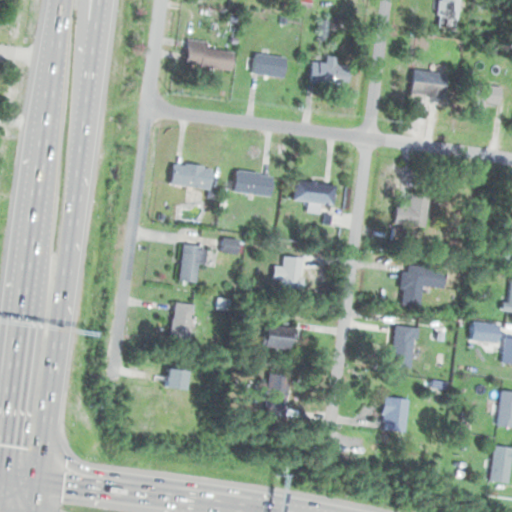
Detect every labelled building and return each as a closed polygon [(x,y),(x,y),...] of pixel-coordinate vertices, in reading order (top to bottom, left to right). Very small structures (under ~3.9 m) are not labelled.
[(437,0),(434,28),(454,31),(457,0),(437,0)] [(206,43),(186,40),(182,66),(229,73),(232,53),(205,50),(206,43)] [(250,75),(282,80),(285,60),(253,55),(250,75)] [(344,88),(347,67),(334,65),(335,58),(324,57),(323,65),(310,63),(307,83),(344,88)] [(444,75),(410,71),(407,95),(441,99),(444,75)] [(499,89),(478,85),(474,103),(495,108),(499,89)] [(207,191),(211,169),(171,163),(168,185),(207,191)] [(271,177),(233,172),(231,194),(268,198),(271,177)] [(291,202),(331,206),(333,187),(293,182),(291,202)] [(428,197),(408,194),(406,208),(394,206),(391,226),(423,230),(428,197)] [(196,265),(202,266),(204,249),(180,246),(176,282),(194,284),(196,265)] [(282,267),(272,266),(271,280),(278,280),(277,293),(298,295),(301,260),(282,258),(282,267)] [(398,307),(418,308),(419,288),(442,289),(443,270),(401,267),(398,307)] [(503,317),(511,317),(511,282),(506,282),(503,317)] [(169,339),(190,339),(191,305),(170,305),(169,339)] [(290,352),(293,328),(266,325),(263,348),(290,352)] [(410,369),(412,329),(391,327),(389,367),(410,369)] [(511,339),(502,338),(499,366),(511,367),(511,339)] [(167,366),(164,387),(184,389),(187,369),(167,366)] [(268,373),(262,413),(281,416),(287,376),(268,373)] [(511,391),(499,390),(495,426),(511,427),(511,391)] [(377,428),(401,433),(407,401),(383,397),(377,428)] [(510,448),(492,445),(488,481),(506,483),(510,448)]
